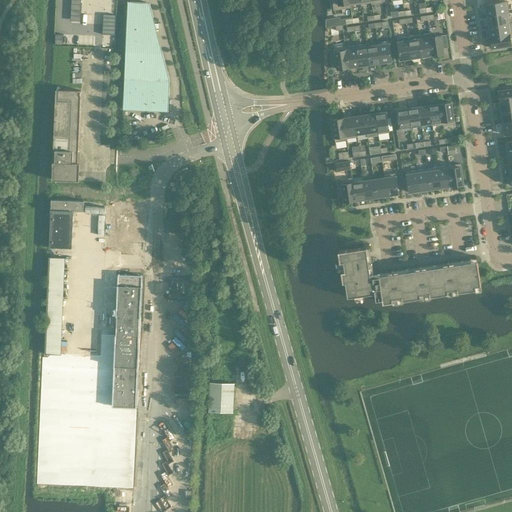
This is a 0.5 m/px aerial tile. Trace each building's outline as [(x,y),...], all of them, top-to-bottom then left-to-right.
[(332,0),(334,10),(350,8),(350,3),(349,0),(332,0)] [(486,0),(487,4),(485,4),(486,10),(487,16),(506,13),(509,12),(507,1),(505,1),(500,2),(499,0),(486,0)] [(128,2),(127,7),(123,109),(165,110),(166,95),(169,95),(170,80),(150,3),(128,2)] [(506,13),(487,16),(488,23),(489,26),(508,23),(511,23),(509,12),(506,13)] [(508,23),(489,26),(490,35),(490,37),(510,34),(511,33),(511,31),(511,23),(508,23)] [(432,31),(429,32),(429,33),(430,37),(433,55),(444,53),(443,48),(448,47),(446,35),(441,36),(435,36),(435,33),(432,31)] [(429,33),(419,35),(419,39),(422,56),(433,55),(430,37),(429,33)] [(511,33),(510,34),(490,37),(492,48),(496,47),(497,51),(506,49),(505,46),(511,45),(511,33)] [(419,35),(408,36),(409,40),(411,58),(422,56),(419,39),(419,35)] [(377,42),(380,63),(392,61),(388,40),(377,42)] [(409,40),(398,42),(400,60),(411,58),(409,40)] [(367,44),(370,64),(380,63),(377,42),(377,45),(367,47),(367,44)] [(356,45),(359,66),(370,64),(367,44),(356,45)] [(337,69),(348,67),(345,45),(334,46),(335,57),(333,57),(334,64),(336,64),(337,69)] [(345,45),(348,67),(359,66),(356,45),(346,47),(345,45)] [(498,91),(500,102),(511,100),(511,88),(511,89),(510,87),(503,88),(504,90),(498,91)] [(51,180),(76,181),(80,91),(55,90),(51,180)] [(511,100),(500,102),(502,113),(511,111),(511,100)] [(440,104),(443,126),(454,125),(451,102),(440,104)] [(429,105),(432,126),(443,124),(443,126),(440,104),(429,105)] [(419,107),(421,125),(431,123),(432,126),(429,105),(419,107)] [(408,108),(411,129),(411,126),(421,125),(419,107),(408,108)] [(400,131),(411,129),(408,108),(397,110),(400,131)] [(511,111),(502,113),(503,123),(511,122),(511,111)] [(375,113),(378,134),(389,132),(386,112),(375,113)] [(364,115),(367,133),(377,131),(377,134),(378,134),(375,113),(364,115)] [(354,117),(357,137),(357,134),(367,133),(364,115),(354,117)] [(343,118),(346,141),(347,141),(346,139),(357,137),(354,117),(343,118)] [(335,142),(346,141),(343,118),(332,120),(333,125),(330,125),(332,133),(334,132),(335,142)] [(511,122),(503,123),(505,134),(511,133),(511,122)] [(455,145),(447,146),(448,153),(456,152),(455,145)] [(337,163),(335,163),(337,172),(351,170),(350,167),(349,161),(337,163)] [(460,164),(449,165),(452,186),(463,184),(463,182),(468,182),(466,168),(461,168),(460,164)] [(449,165),(438,167),(441,187),(452,186),(449,165)] [(438,167),(428,169),(431,189),(441,187),(438,167)] [(428,169),(417,170),(420,190),(431,189),(428,169)] [(417,170),(406,172),(409,192),(420,190),(417,170)] [(395,173),(384,175),(384,178),(387,195),(398,194),(395,173)] [(342,189),(340,190),(341,197),(344,197),(344,202),(356,200),(353,183),(352,178),(341,179),(342,189)] [(384,178),(374,179),(377,197),(387,195),(384,178)] [(374,179),(363,181),(366,199),(377,197),(374,179)] [(363,181),(353,183),(356,200),(366,199),(363,181)] [(51,199),(49,248),(72,248),(73,211),(84,211),(84,201),(51,199)] [(363,247),(338,251),(341,269),(343,282),(345,282),(348,296),(375,292),(375,295),(376,299),(382,299),(383,303),(404,300),(429,297),(476,290),(481,289),(481,285),(480,284),(480,280),(477,263),(477,261),(371,276),(367,247),(363,247)] [(115,336),(112,408),(137,409),(143,275),(118,274),(115,336)] [(210,381),(209,411),(233,412),(234,382),(210,381)]
